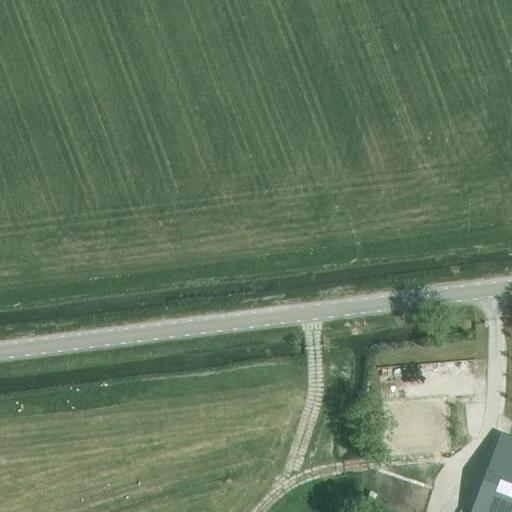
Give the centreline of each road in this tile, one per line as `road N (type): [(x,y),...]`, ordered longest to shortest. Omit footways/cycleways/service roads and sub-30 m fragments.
road 1 (tertiary): [(0,352),(511,287)]
road 2 (track): [(261,511),(296,462),(316,400),(310,312)]
road 3 (track): [(283,484),(342,468),(464,458)]
